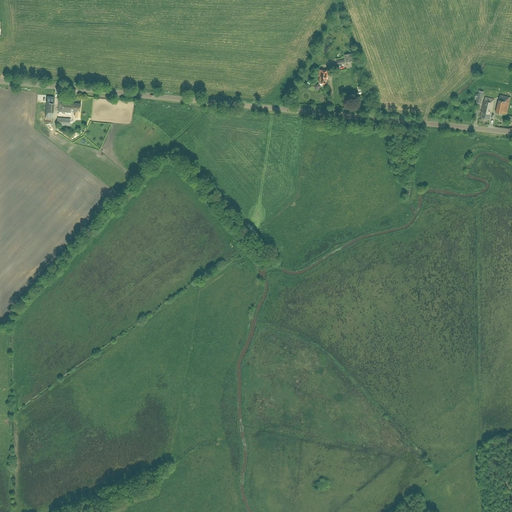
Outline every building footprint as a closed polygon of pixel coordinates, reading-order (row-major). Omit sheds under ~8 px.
[(326,84),(327,77),(328,77),(328,70),(319,69),(318,76),(319,76),(319,83),(326,84)] [(482,96),(484,91),(479,90),(476,102),(480,104),(482,96)] [(500,94),(496,112),(507,115),(511,97),(500,94)] [(47,96),(45,117),(52,118),(54,97),(47,96)] [(492,110),(493,103),(494,99),(485,97),(484,101),(480,117),(490,119),(491,113),(490,113),(491,110),(492,110)] [(80,112),(81,104),(71,103),(71,101),(59,100),(58,111),(70,112),(70,111),(76,112),(75,117),(79,118),(80,112)] [(58,117),(57,125),(70,126),(70,118),(58,117)]
